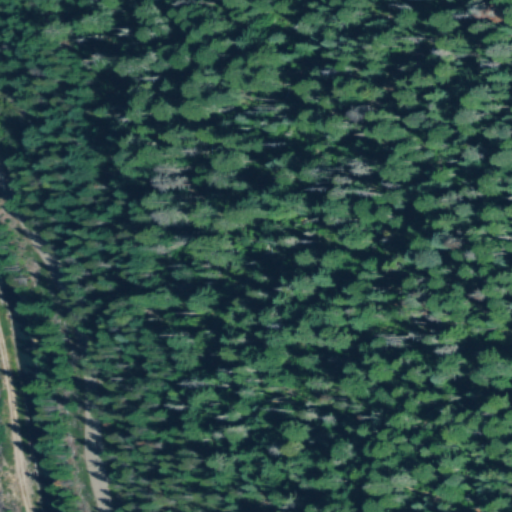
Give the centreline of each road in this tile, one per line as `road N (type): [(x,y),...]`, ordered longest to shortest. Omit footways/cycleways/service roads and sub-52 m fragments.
road 1 (residential): [(105,511),(91,457),(87,348),(36,237),(0,182)]
road 2 (track): [(0,338),(29,511)]
